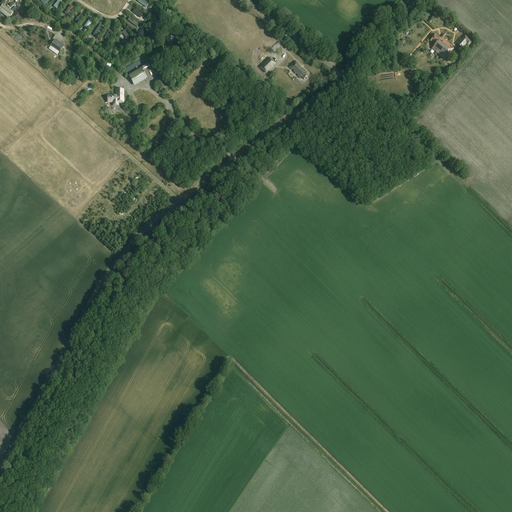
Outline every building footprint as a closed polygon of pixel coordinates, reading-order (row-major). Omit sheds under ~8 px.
[(58,9),(64,0),(55,0),(52,5),(58,9)] [(69,16),(75,7),(72,5),(66,14),(69,16)] [(134,11),(141,18),(144,14),(137,8),(134,11)] [(84,26),(88,29),(95,20),(91,17),(84,26)] [(130,21),(128,23),(136,30),(140,24),(131,17),(128,20),(130,21)] [(101,23),(94,34),(98,36),(105,25),(101,23)] [(105,38),(109,40),(113,31),(109,29),(105,38)] [(123,32),(127,37),(126,38),(129,42),(132,39),(125,30),(123,32)] [(446,35),(445,34),(441,39),(436,35),(431,41),(435,45),(432,49),(446,60),(455,48),(443,39),(446,35)] [(455,43),(462,49),(466,45),(468,46),(472,42),(465,35),(461,39),(460,38),(455,43)] [(60,53),(64,46),(55,40),(50,46),(60,53)] [(269,58),(260,68),(266,74),(276,64),(269,58)] [(126,73),(142,65),(139,60),(124,69),(126,73)] [(145,70),(152,66),(150,62),(143,67),(145,70)] [(300,66),(295,62),(293,64),(292,66),(291,65),(289,67),(292,70),(293,69),(295,70),(293,72),(296,75),(297,74),(298,75),(297,76),(300,79),(302,77),(304,80),(307,76),(306,75),(307,74),(302,68),(301,69),(299,67),(300,66)] [(129,76),(143,68),(142,65),(128,73),(129,76)] [(143,70),(129,77),(135,87),(148,79),(143,70)] [(123,90),(117,90),(117,96),(109,96),(109,97),(108,98),(108,99),(109,100),(109,103),(114,103),(114,106),(118,106),(118,103),(123,103),(123,90)]
